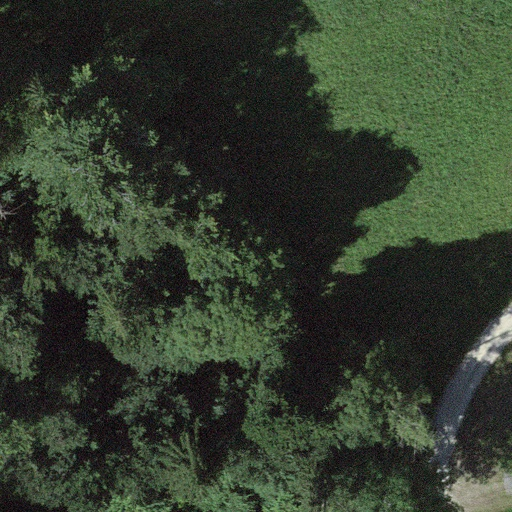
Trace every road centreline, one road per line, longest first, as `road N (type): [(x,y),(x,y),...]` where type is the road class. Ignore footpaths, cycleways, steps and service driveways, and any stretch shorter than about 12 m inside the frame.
road 1 (track): [(418,496),(0,440)]
road 2 (track): [(511,323),(455,407),(418,496)]
